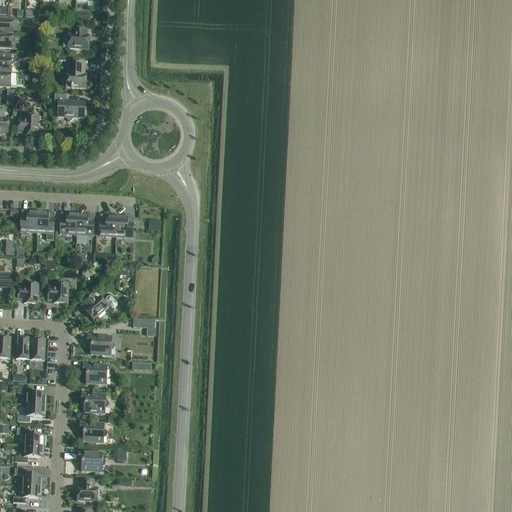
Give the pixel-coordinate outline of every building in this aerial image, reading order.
[(0,19),(0,34),(13,35),(13,21),(0,19)] [(68,48),(68,49),(88,50),(88,36),(87,36),(87,30),(72,29),(69,29),(69,36),(68,48)] [(0,48),(12,49),(13,35),(0,34),(0,48)] [(0,73),(11,74),(11,66),(18,62),(18,60),(18,55),(0,54),(0,73)] [(84,75),(85,63),(68,62),(67,74),(66,88),(86,89),(86,75),(84,75)] [(0,73),(0,87),(10,88),(11,74),(0,73)] [(73,119),(84,120),(85,103),(71,102),(68,102),(66,102),(66,96),(55,95),(55,101),(59,102),(58,118),(66,119),(69,122),(73,119)] [(3,119),(3,115),(3,106),(0,105),(0,134),(2,135),(2,133),(8,133),(9,119),(3,119)] [(14,121),(13,129),(18,130),(18,134),(24,134),(24,136),(38,137),(39,117),(25,116),(24,120),(19,120),(19,121),(14,121)] [(26,234),(37,234),(38,213),(27,212),(22,211),(21,232),(26,233),(26,234)] [(38,213),(37,234),(46,235),(46,241),(53,242),(55,213),(49,213),(38,213)] [(60,235),(76,236),(78,215),(67,214),(61,213),(61,220),(60,235)] [(78,215),(76,236),(93,237),(94,222),(94,215),(88,215),(78,215)] [(105,238),(116,238),(117,217),(107,217),(107,216),(101,215),(100,236),(105,237),(105,238)] [(117,217),(116,238),(133,239),(134,224),(133,224),(134,217),(128,217),(128,218),(117,217)] [(149,220),(148,231),(160,232),(160,221),(149,220)] [(48,253),(48,261),(54,262),(56,262),(56,254),(48,253)] [(48,261),(45,261),(45,270),(53,270),(54,262),(48,261)] [(18,288),(18,301),(18,302),(24,302),(24,304),(37,305),(39,285),(25,284),(24,288),(18,288)] [(68,305),(69,285),(54,284),(54,287),(48,287),(48,302),(53,302),(53,304),(68,305)] [(94,321),(109,308),(108,307),(109,306),(112,309),(114,309),(117,306),(117,304),(111,297),(109,297),(106,300),(106,302),(105,303),(99,297),(97,300),(93,295),(82,305),(86,309),(85,311),(94,321)] [(133,319),(133,329),(147,330),(147,320),(133,319)] [(112,337),(88,336),(87,346),(91,346),(91,356),(110,357),(111,350),(112,350),(113,349),(114,348),(114,346),(113,345),(112,344),(111,344),(112,337)] [(0,338),(0,359),(10,360),(11,339),(0,338)] [(16,360),(30,361),(31,340),(17,339),(16,360)] [(31,340),(30,361),(44,362),(45,340),(31,340)] [(107,366),(83,365),(83,375),(87,375),(86,385),(106,386),(106,379),(107,379),(109,378),(110,377),(110,375),(109,374),(108,373),(107,373),(107,366)] [(26,395),(26,406),(46,407),(46,396),(31,395),(31,389),(19,388),(19,395),(26,395)] [(105,395),(82,394),(82,405),(85,405),(85,414),(104,415),(105,408),(106,408),(107,407),(108,406),(108,404),(107,403),(106,402),(105,402),(105,395)] [(45,418),(46,407),(26,406),(25,416),(17,416),(17,423),(30,423),(30,417),(45,418)] [(83,443),(87,443),(87,447),(96,448),(96,444),(103,444),(103,438),(106,436),(106,435),(107,434),(106,432),(105,431),(104,431),(104,425),(80,423),(80,434),(84,434),(83,443)] [(0,434),(9,435),(9,426),(0,425),(0,434)] [(24,436),(24,447),(44,448),(44,436),(29,436),(29,429),(17,429),(17,435),(24,436)] [(43,459),(44,448),(24,447),(23,457),(15,457),(15,463),(27,464),(28,458),(43,459)] [(113,459),(113,461),(114,461),(125,462),(126,451),(122,450),(113,450),(113,459)] [(102,454),(79,452),(78,463),(82,463),(82,472),(101,473),(102,467),(103,466),(104,466),(105,464),(105,463),(104,461),(103,460),(102,460),(102,454)] [(22,476),(22,488),(41,488),(42,477),(27,477),(27,470),(15,470),(14,476),(22,476)] [(77,502),(97,503),(98,489),(94,488),(94,483),(80,482),(80,488),(78,488),(77,502)] [(41,499),(41,488),(22,488),(21,498),(13,498),(13,504),(25,505),(26,499),(41,499)]
